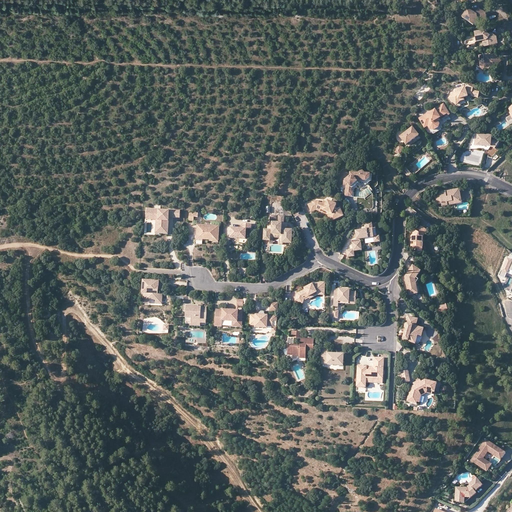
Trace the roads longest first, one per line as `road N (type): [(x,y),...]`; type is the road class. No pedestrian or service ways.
road 1 (track): [(27,243),(31,333),(53,378),(65,359),(61,315),(73,310),(200,430),(258,511)]
road 2 (residential): [(385,278),(410,193),(446,177),(486,178)]
road 3 (track): [(0,246),(117,255),(140,270)]
road 4 (residential): [(196,276),(215,286),(266,287),(321,258)]
